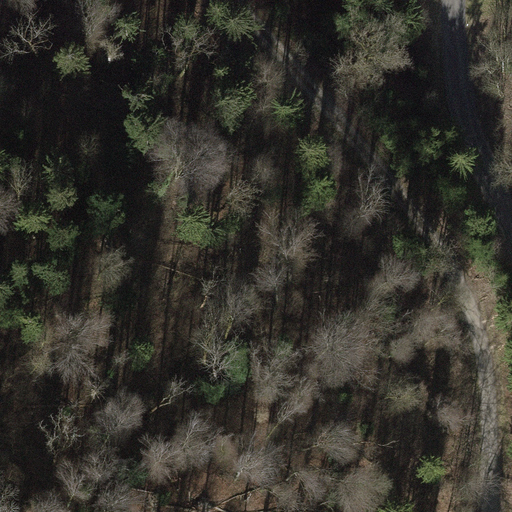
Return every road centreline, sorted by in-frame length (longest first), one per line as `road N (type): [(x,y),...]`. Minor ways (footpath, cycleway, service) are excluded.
road 1 (track): [(491,511),(486,369),(466,295),(398,192),(232,0)]
road 2 (tertiary): [(455,0),(465,121),(511,218)]
